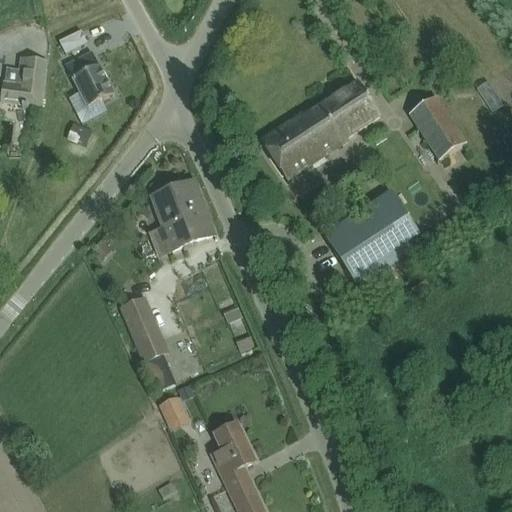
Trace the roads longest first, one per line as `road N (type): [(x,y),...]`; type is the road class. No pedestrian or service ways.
road 1 (unclassified): [(347,511),(175,93)]
road 2 (unclassified): [(0,326),(175,93)]
